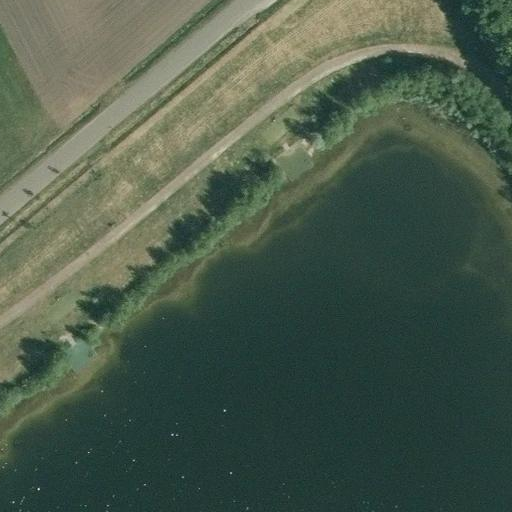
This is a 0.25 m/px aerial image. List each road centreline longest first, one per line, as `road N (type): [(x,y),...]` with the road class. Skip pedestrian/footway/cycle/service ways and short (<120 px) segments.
road 1 (track): [(0,319),(330,64),(376,50),(450,57),(498,84),(511,109)]
road 2 (unclassified): [(0,212),(254,0)]
